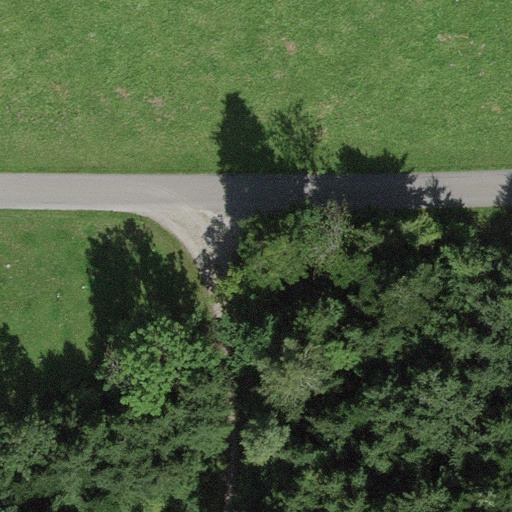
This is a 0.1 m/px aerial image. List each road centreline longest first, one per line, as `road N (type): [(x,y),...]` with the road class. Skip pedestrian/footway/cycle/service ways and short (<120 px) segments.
road 1 (unclassified): [(0,192),(511,186)]
road 2 (track): [(205,193),(254,454),(245,511)]
